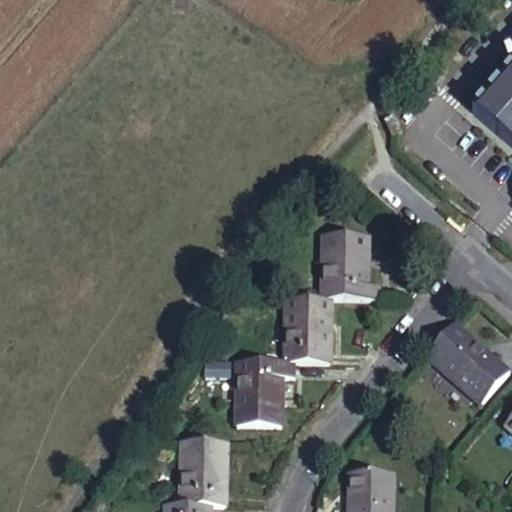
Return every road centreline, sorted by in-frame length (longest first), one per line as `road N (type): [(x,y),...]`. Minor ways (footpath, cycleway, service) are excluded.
road 1 (residential): [(477,261),(308,468),(289,511)]
road 2 (residential): [(477,261),(340,139)]
